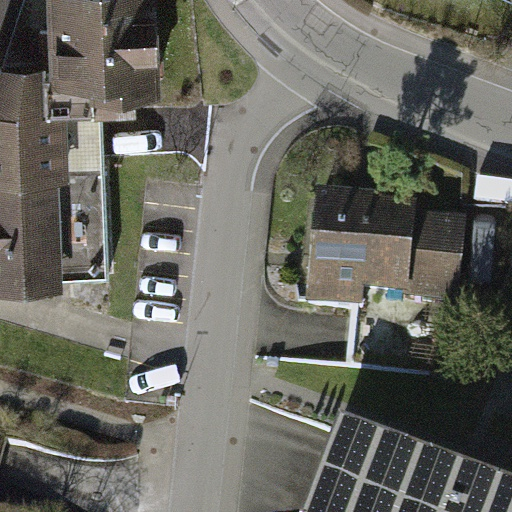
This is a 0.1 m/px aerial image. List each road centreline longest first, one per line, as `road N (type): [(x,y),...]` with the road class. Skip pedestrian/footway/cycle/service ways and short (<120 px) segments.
road 1 (residential): [(319,43),(232,163),(195,511)]
road 2 (tertiary): [(511,127),(386,79),(319,43)]
